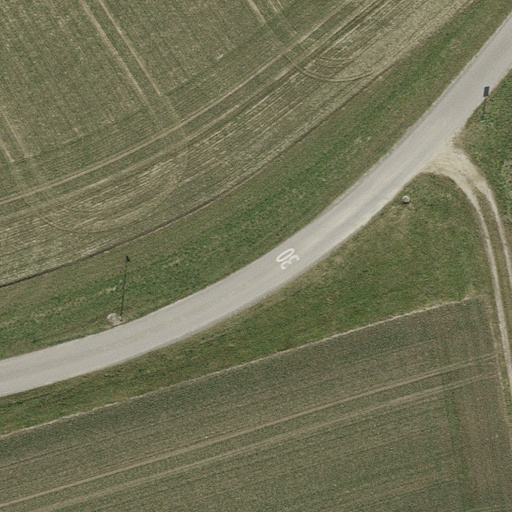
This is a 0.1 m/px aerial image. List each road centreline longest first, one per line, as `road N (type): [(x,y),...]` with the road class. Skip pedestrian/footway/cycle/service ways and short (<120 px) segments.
road 1 (residential): [(0,377),(178,319),(243,290),(310,246),(357,210),(511,40)]
road 2 (track): [(511,316),(488,214),(431,133)]
